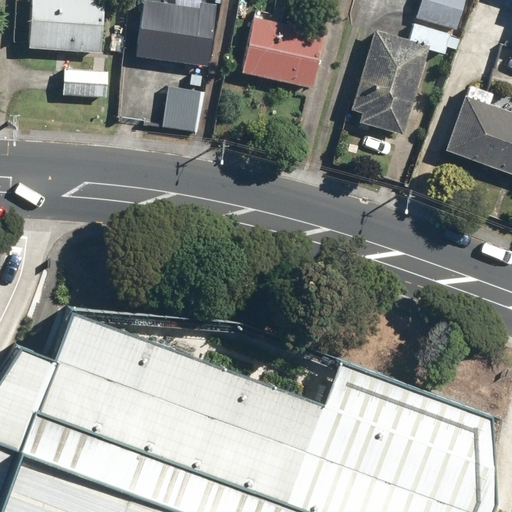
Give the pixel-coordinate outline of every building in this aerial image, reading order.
[(29,0),(26,46),(99,51),(102,0),(29,0)] [(155,0),(141,0),(134,53),(205,64),(214,2),(198,0),(197,6),(155,0)] [(417,0),(413,15),(453,28),(461,0),(417,0)] [(251,15),(238,71),(311,87),(325,26),(308,22),(307,27),(251,15)] [(371,28),(349,106),(358,109),(355,120),(401,133),(426,47),(443,52),(449,32),(411,22),(407,38),(371,28)] [(63,67),(62,93),(106,95),(108,69),(63,67)] [(168,84),(161,124),(198,130),(204,89),(168,84)] [(511,113),(462,95),(442,148),(511,175),(511,113)] [(297,511),(26,407),(0,477),(0,511),(297,511)]
